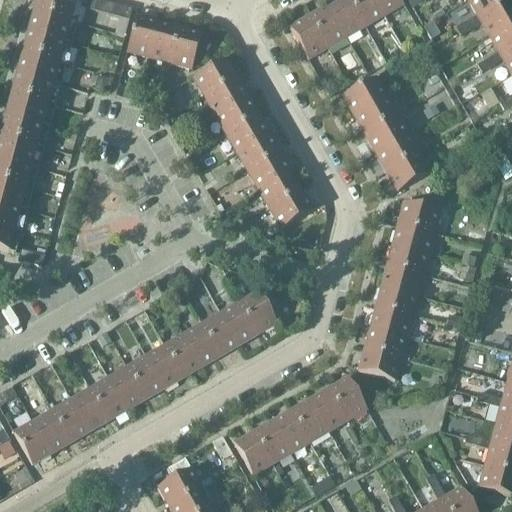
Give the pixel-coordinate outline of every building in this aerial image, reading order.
[(0,252),(16,256),(77,26),(83,4),(67,0),(42,0),(0,160),(0,252)] [(94,13),(97,2),(91,0),(88,0),(85,11),(94,13)] [(96,0),(130,8),(131,0),(96,0)] [(346,40),(365,30),(347,0),(341,0),(327,8),(346,40)] [(347,0),(365,30),(384,19),(372,0),(347,0)] [(399,0),(372,0),(384,19),(403,7),(399,0)] [(477,18),(466,24),(471,32),(481,26),(479,22),(508,6),(504,0),(474,0),(468,3),(477,18)] [(103,16),(106,4),(97,2),(94,13),(103,16)] [(112,18),(115,6),(106,4),(103,16),(112,18)] [(120,20),(123,9),(115,6),(112,18),(120,20)] [(481,26),(490,41),(511,28),(511,13),(508,6),(479,22),(481,26)] [(327,51),(346,40),(327,8),(309,19),(327,51)] [(120,20),(129,23),(132,11),(123,9),(120,20)] [(451,23),(441,9),(427,18),(437,33),(451,23)] [(136,18),(127,55),(149,61),(158,24),(136,18)] [(327,51),(309,19),(289,30),(308,62),(327,51)] [(120,20),(119,20),(117,30),(126,33),(129,23),(120,20)] [(149,61),(170,66),(179,30),(158,24),(149,61)] [(460,38),(471,32),(466,24),(455,31),(460,38)] [(499,56),(488,62),(492,70),(503,63),(501,60),(511,53),(511,28),(490,41),(499,56)] [(201,36),(179,30),(170,66),(192,72),(201,36)] [(511,53),(501,60),(503,63),(511,78),(511,53)] [(205,100),(237,81),(226,62),(193,80),(205,100)] [(481,76),(492,70),(488,62),(477,68),(481,76)] [(389,72),(379,78),(384,86),(393,80),(389,72)] [(434,75),(427,79),(431,86),(438,83),(434,75)] [(97,78),(94,90),(107,93),(110,81),(97,78)] [(354,118),(386,100),(375,80),(342,99),(354,118)] [(216,119),(248,100),(237,81),(205,100),(216,119)] [(503,113),(511,108),(511,103),(509,99),(499,106),(503,113)] [(226,137),(259,119),(248,100),(216,119),(226,137)] [(386,100),(354,118),(365,137),(397,118),(386,100)] [(434,108),(423,115),(427,123),(438,116),(434,108)] [(376,156),(408,137),(397,118),(365,137),(376,156)] [(237,156),(270,137),(259,119),(226,137),(237,156)] [(248,175),(281,156),(270,137),(237,156),(248,175)] [(408,137),(376,156),(386,175),(419,156),(408,137)] [(183,138),(177,141),(182,151),(189,148),(183,138)] [(495,153),(507,174),(511,170),(511,155),(507,147),(495,153)] [(259,194),(291,175),(281,156),(248,175),(259,194)] [(386,175),(398,194),(430,176),(419,156),(386,175)] [(270,212),(302,193),(291,175),(259,194),(270,212)] [(93,194),(118,201),(123,183),(98,176),(93,194)] [(302,193),(270,212),(281,232),(314,213),(302,193)] [(32,204),(29,215),(42,219),(46,208),(32,204)] [(398,227),(434,236),(440,215),(404,205),(398,227)] [(434,236),(398,227),(392,248),(429,257),(434,236)] [(429,257),(392,248),(387,269),(423,278),(429,257)] [(29,254),(21,252),(18,264),(26,266),(29,254)] [(34,268),(37,256),(36,256),(29,254),(26,266),(34,268)] [(42,270),(45,258),(43,258),(37,256),(34,268),(42,270)] [(464,257),(461,266),(473,269),(475,261),(464,257)] [(423,278),(387,269),(381,289),(417,299),(423,278)] [(468,270),(465,282),(473,284),(476,272),(468,270)] [(240,286),(235,290),(239,297),(245,294),(240,286)] [(417,299),(381,289),(375,310),(412,320),(417,299)] [(239,305),(257,338),(277,326),(258,294),(239,305)] [(220,316),(239,348),(257,338),(239,305),(220,316)] [(370,331),(406,341),(412,320),(375,310),(370,331)] [(144,313),(135,318),(140,326),(148,322),(144,313)] [(239,348),(220,316),(201,327),(220,359),(239,348)] [(449,318),(446,329),(460,333),(463,322),(449,318)] [(220,359),(201,327),(182,337),(201,370),(220,359)] [(406,341),(370,331),(364,352),(401,362),(406,341)] [(106,335),(97,340),(102,350),(111,345),(106,335)] [(164,348),(183,381),(201,370),(182,337),(164,348)] [(183,381),(164,348),(145,359),(164,392),(183,381)] [(401,362),(364,352),(358,374),(395,384),(401,362)] [(126,370),(145,402),(164,392),(145,359),(126,370)] [(108,381),(126,413),(145,402),(126,370),(108,381)] [(348,380),(328,391),(347,424),(367,412),(348,380)] [(89,392),(108,424),(126,413),(108,381),(89,392)] [(475,396),(476,385),(452,384),(451,395),(475,396)] [(503,402),(491,399),(489,408),(501,411),(502,407),(511,409),(511,387),(507,386),(503,402)] [(12,390),(3,396),(7,404),(17,399),(12,390)] [(347,424),(328,391),(310,402),(329,435),(347,424)] [(108,424),(89,392),(70,402),(89,435),(108,424)] [(477,405),(489,408),(491,399),(479,396),(477,405)] [(51,413),(70,446),(89,435),(70,402),(51,413)] [(329,435),(310,402),(291,413),(310,445),(329,435)] [(511,409),(502,407),(501,411),(496,428),(511,431),(511,409)] [(52,456),(70,446),(51,413),(33,424),(52,456)] [(310,445),(291,413),(272,424),(291,456),(310,445)] [(52,456),(33,424),(13,435),(32,468),(52,456)] [(291,456),(272,424),(254,434),(272,467),(291,456)] [(480,441),(477,450),(489,453),(490,449),(511,454),(511,431),(496,428),(492,444),(480,441)] [(272,467),(254,434),(234,446),(253,479),(272,467)] [(223,438),(212,445),(222,462),(233,456),(223,438)] [(465,446),(477,450),(480,441),(468,438),(465,446)] [(8,444),(0,449),(0,453),(4,461),(15,455),(8,444)] [(511,454),(490,449),(489,453),(485,469),(511,476),(511,454)] [(511,476),(485,469),(479,491),(472,495),(479,506),(485,503),(488,493),(511,499),(511,494),(511,476)] [(169,509),(202,491),(190,471),(158,490),(169,509)] [(432,493),(439,488),(433,478),(426,482),(432,493)] [(442,501),(447,511),(474,511),(462,490),(446,499),(439,488),(432,493),(438,503),(442,501)] [(202,491),(169,509),(170,511),(208,511),(213,509),(202,491)] [(398,511),(402,510),(396,499),(388,504),(393,511),(398,511)] [(447,511),(442,501),(438,503),(423,511),(447,511)]
